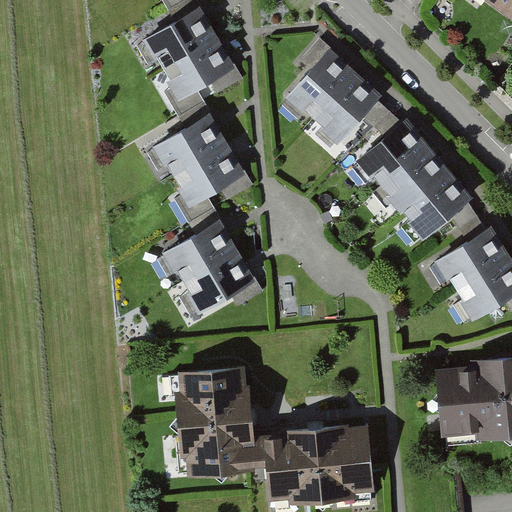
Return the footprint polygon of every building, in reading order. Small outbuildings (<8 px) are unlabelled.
[(200,0),(201,1),(202,0),(147,0),(162,25),(185,12),(180,3),(185,0),(200,0)] [(511,0),(461,0),(459,3),(511,40),(511,0)] [(208,100),(229,88),(194,29),(147,57),(162,81),(158,83),(168,100),(158,106),(169,124),(195,108),(187,95),(201,87),(208,100)] [(327,170),(375,116),(323,70),(325,66),(315,57),(294,80),(304,89),(274,123),(327,170)] [(209,192),(219,207),(249,188),(201,113),(145,148),(148,153),(142,157),(151,172),(158,168),(168,184),(162,187),(168,197),(160,202),(177,230),(205,212),(197,200),(209,192)] [(418,262),(467,217),(400,139),(351,179),(418,262)] [(228,311),(255,295),(247,282),(207,217),(147,254),(187,320),(221,299),(228,311)] [(462,343),(511,313),(511,289),(486,246),(427,281),(440,303),(445,300),(459,323),(453,327),(462,343)] [(511,373),(497,375),(496,362),(424,368),(430,438),(465,435),(465,442),(511,437),(511,373)] [(240,437),(234,366),(169,372),(170,394),(162,394),(166,446),(173,445),(175,477),(241,474),(241,464),(250,464),(248,437),(240,437)] [(252,437),(259,503),(279,501),(280,506),(346,500),(346,496),(365,494),(358,426),(337,428),(337,423),(273,429),(274,435),(252,437)]
